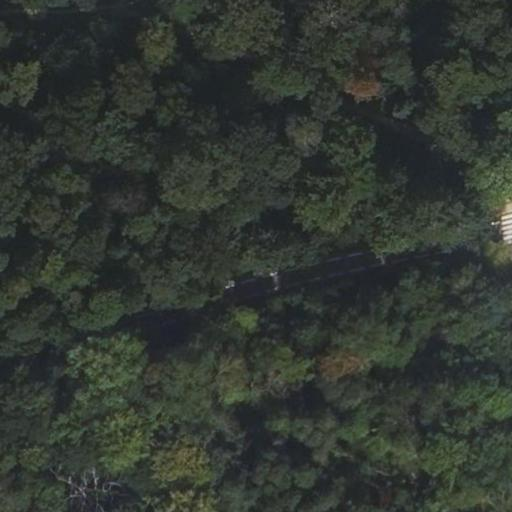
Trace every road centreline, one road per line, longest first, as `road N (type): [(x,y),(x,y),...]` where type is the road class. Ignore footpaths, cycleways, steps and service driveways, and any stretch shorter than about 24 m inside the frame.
road 1 (unclassified): [(0,350),(507,232)]
road 2 (track): [(140,32),(377,101),(457,141),(507,189)]
